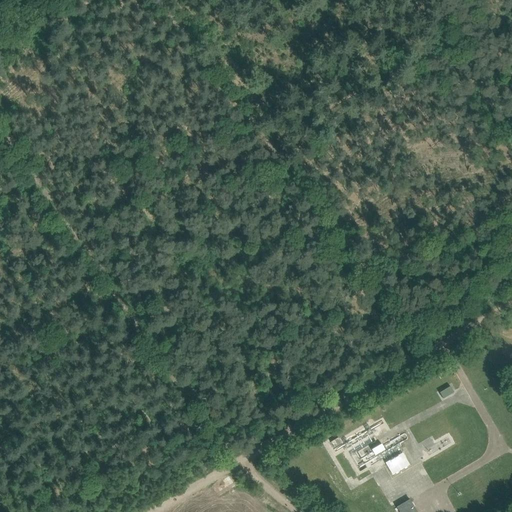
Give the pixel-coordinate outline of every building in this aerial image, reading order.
[(481,359),(487,355),(481,343),(474,347),(481,359)] [(451,387),(440,393),(443,399),(454,392),(451,387)] [(339,438),(331,442),(334,448),(342,443),(339,438)] [(381,444),(371,450),(375,455),(384,450),(381,444)] [(402,452),(385,463),(392,475),(410,465),(402,452)] [(397,506),(400,511),(417,511),(410,499),(397,506)]
